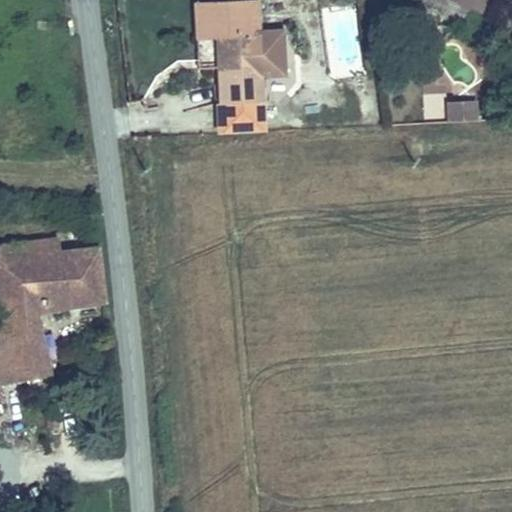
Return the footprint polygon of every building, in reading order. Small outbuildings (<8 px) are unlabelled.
[(195,0),(197,29),(213,28),(223,27),(226,63),(216,63),(217,98),(262,95),(262,77),(260,58),(259,33),(258,0),(195,0)] [(223,27),(213,28),(216,63),(226,63),(223,27)] [(285,57),(260,58),(262,77),(286,76),(285,57)] [(476,112),(475,94),(448,95),(449,114),(476,112)] [(0,379),(50,375),(43,305),(100,299),(94,245),(58,250),(57,236),(0,243),(0,257),(8,325),(0,325),(0,379)]
